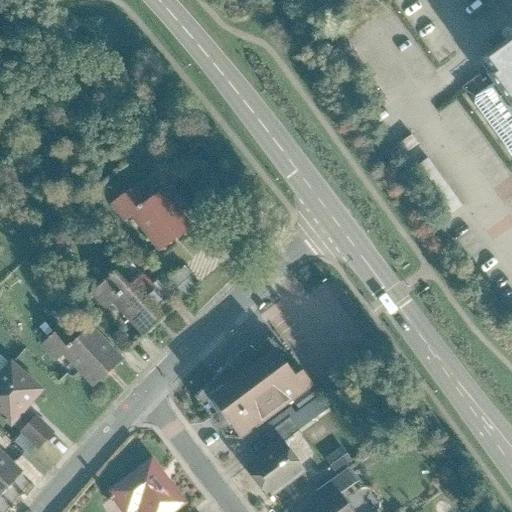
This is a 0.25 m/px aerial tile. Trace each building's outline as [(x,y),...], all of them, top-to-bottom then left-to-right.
[(511,40),(489,57),(506,79),(474,98),(511,150),(511,40)] [(400,158),(421,142),(416,134),(394,150),(400,158)] [(431,156),(412,171),(449,218),(467,203),(431,156)] [(140,212),(120,202),(112,208),(126,225),(131,221),(161,256),(191,230),(160,195),(140,212)] [(187,296),(203,283),(189,266),(173,279),(187,296)] [(129,290),(115,276),(92,299),(107,314),(114,307),(146,340),(177,310),(144,276),(129,290)] [(124,358),(92,327),(69,351),(50,340),(42,350),(56,364),(62,358),(92,389),(124,358)] [(293,368),(277,347),(211,395),(242,438),(315,385),(299,364),(293,368)] [(14,359),(1,376),(0,375),(0,411),(21,426),(51,386),(14,359)] [(55,433),(36,416),(21,433),(40,450),(55,433)] [(333,418),(312,431),(319,443),(340,430),(333,418)] [(305,471),(281,439),(245,466),(269,498),(305,471)] [(340,471),(356,459),(346,446),(330,458),(340,471)] [(0,502),(24,474),(0,453),(0,502)] [(175,511),(187,503),(153,458),(109,491),(124,511),(135,511),(139,509),(141,511),(175,511)] [(352,511),(338,492),(310,511),(352,511)]
